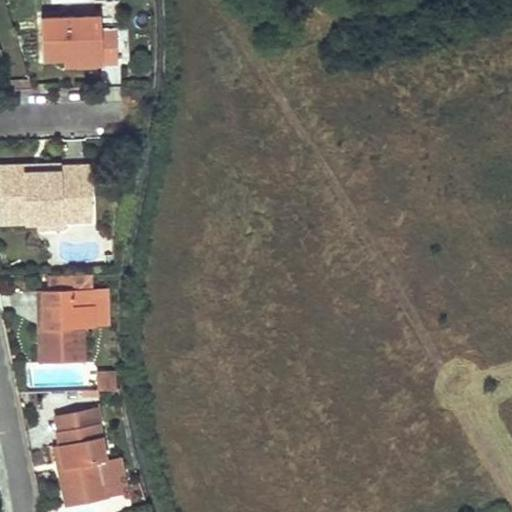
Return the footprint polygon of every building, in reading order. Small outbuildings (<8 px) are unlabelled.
[(101,63),(119,62),(118,29),(101,30),(101,14),(43,16),(44,57),(78,56),(101,55),(101,63)] [(101,63),(101,55),(78,56),(78,63),(101,63)] [(63,172),(64,167),(63,163),(33,164),(33,173),(63,172)] [(91,194),(90,166),(64,167),(63,172),(33,173),(33,164),(1,164),(2,222),(38,222),(66,221),(82,221),(81,194),(91,194)] [(91,221),(91,194),(81,194),(82,221),(91,221)] [(66,230),(66,221),(38,222),(39,230),(66,230)] [(47,327),(41,327),(42,362),(86,360),(85,326),(96,326),(95,273),(49,274),(50,289),(46,290),(47,327)] [(99,370),(101,387),(119,385),(117,368),(99,370)] [(52,414),(55,431),(99,422),(102,420),(99,405),(52,414)] [(55,431),(53,432),(56,445),(101,435),(99,422),(55,431)] [(106,459),(101,435),(56,445),(51,446),(64,507),(129,493),(121,455),(106,459)]
